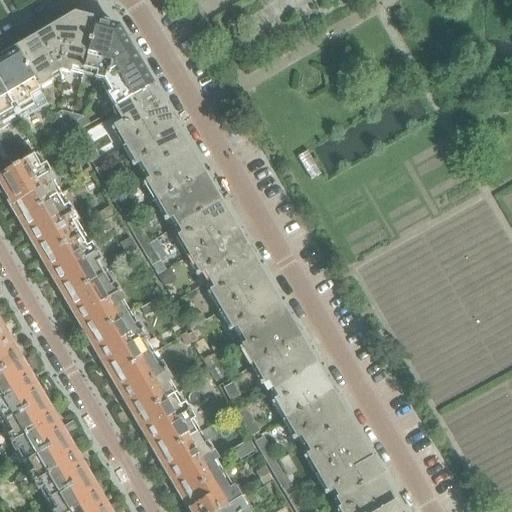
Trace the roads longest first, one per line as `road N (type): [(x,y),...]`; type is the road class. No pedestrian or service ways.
road 1 (residential): [(130,0),(427,511)]
road 2 (residential): [(0,251),(151,511)]
